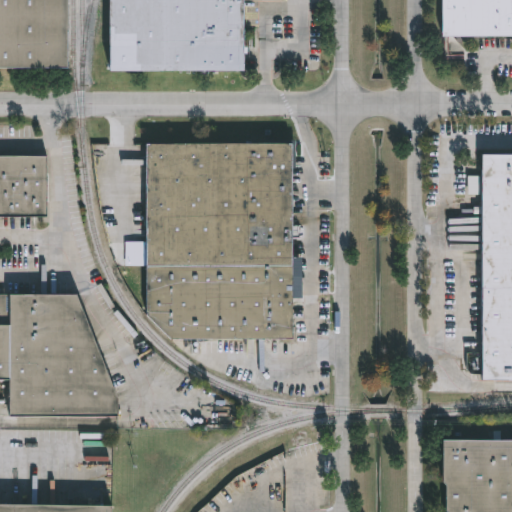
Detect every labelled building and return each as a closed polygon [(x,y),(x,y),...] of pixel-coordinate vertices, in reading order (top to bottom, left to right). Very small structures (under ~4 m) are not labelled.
[(0,0),(68,0),(69,68),(0,68),(0,0)] [(113,0),(114,73),(247,73),(247,0),(113,0)] [(445,0),(511,0),(511,37),(445,37),(445,0)] [(149,314),(150,145),(294,145),(294,338),(174,338),(149,314)] [(511,155),(485,155),(485,380),(511,380),(511,155)] [(0,158),(48,158),(48,216),(0,216),(0,158)] [(120,398),(120,417),(13,417),(13,380),(0,380),(0,312),(1,312),(1,294),(79,294),(120,398)] [(446,439),(511,439),(511,511),(449,511),(450,484),(446,480),(446,439)] [(0,511),(0,503),(115,506),(114,511),(0,511)]
